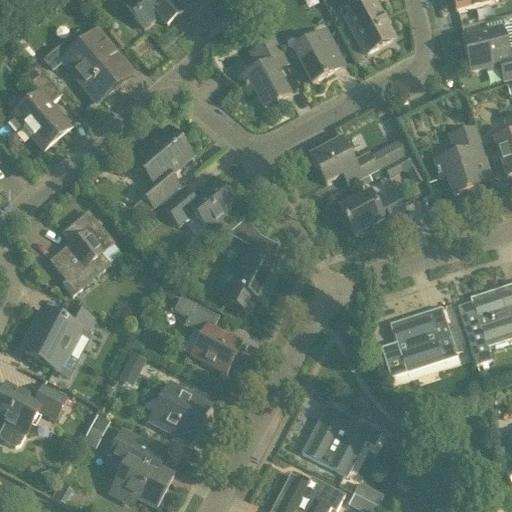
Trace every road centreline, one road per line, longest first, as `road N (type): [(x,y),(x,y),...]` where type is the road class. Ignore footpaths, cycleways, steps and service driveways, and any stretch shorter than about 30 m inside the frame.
road 1 (residential): [(413,0),(425,45),(420,68),(256,155)]
road 2 (residential): [(210,511),(314,319),(335,301)]
road 3 (residential): [(180,93),(164,93),(0,228)]
road 4 (residential): [(335,301),(362,280),(511,231)]
road 5 (residential): [(335,301),(256,155)]
